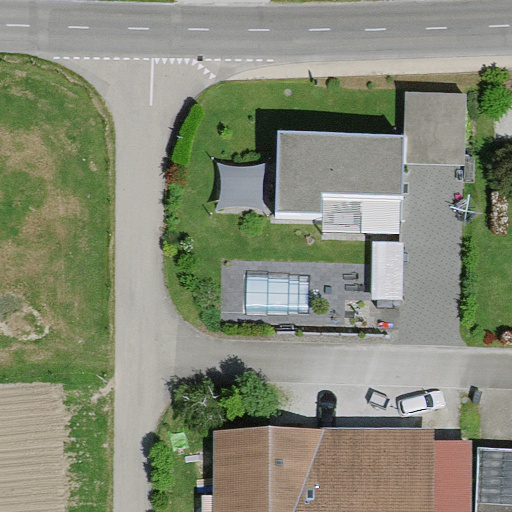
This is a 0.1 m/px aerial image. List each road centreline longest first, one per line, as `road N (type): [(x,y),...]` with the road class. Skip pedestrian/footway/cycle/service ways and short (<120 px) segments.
road 1 (residential): [(132,359),(511,366)]
road 2 (tertiary): [(145,29),(511,25)]
road 3 (residential): [(145,29),(132,359)]
road 4 (residential): [(132,359),(130,511)]
road 5 (tertiary): [(0,24),(145,29)]
